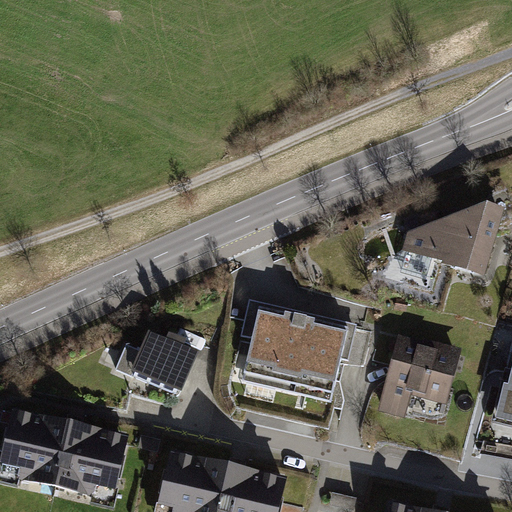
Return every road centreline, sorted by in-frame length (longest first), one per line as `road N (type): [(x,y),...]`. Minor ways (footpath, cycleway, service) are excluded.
road 1 (tertiary): [(0,331),(511,105)]
road 2 (residential): [(511,493),(195,424)]
road 3 (track): [(390,96),(148,201)]
road 4 (track): [(148,201),(0,252)]
road 5 (track): [(511,52),(390,96)]
